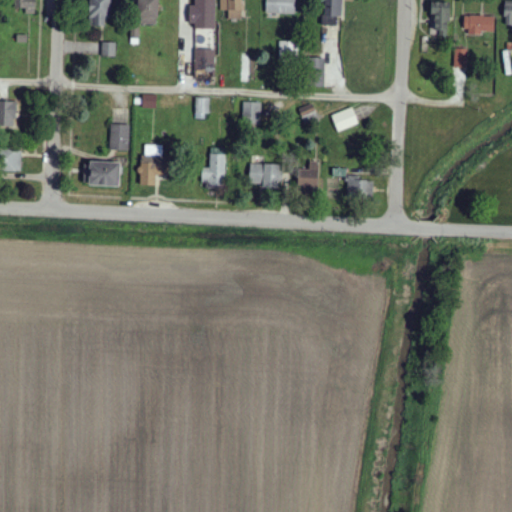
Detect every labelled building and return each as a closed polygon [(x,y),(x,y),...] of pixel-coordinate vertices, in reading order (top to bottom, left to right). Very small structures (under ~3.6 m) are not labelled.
[(16,0),(17,9),(26,9),(25,14),(36,14),(35,0),(16,0)] [(109,0),(90,0),(89,27),(109,27),(109,0)] [(158,25),(158,0),(138,0),(138,24),(158,25)] [(215,30),(215,0),(193,0),(193,29),(215,30)] [(242,0),(220,0),(220,11),(228,11),(228,20),(242,20),(242,0)] [(295,0),(266,0),(266,14),(295,14),(295,0)] [(342,0),(322,0),(322,26),(337,26),(337,17),(342,17),(342,0)] [(430,36),(449,37),(451,3),(432,2),(430,36)] [(465,36),(481,37),(482,32),(494,33),(495,17),(466,16),(465,36)] [(297,59),(298,43),(280,42),(279,59),(297,59)] [(116,43),(102,43),(102,57),(116,57),(116,43)] [(467,78),(465,49),(453,50),(455,78),(467,78)] [(215,50),(194,50),(194,78),(215,78),(215,50)] [(325,59),(309,59),(309,87),(324,87),(325,59)] [(209,99),(196,98),(195,119),(208,119),(209,99)] [(17,102),(0,101),(0,126),(16,127),(17,102)] [(260,124),(261,103),(243,103),(242,123),(260,124)] [(359,124),(352,108),(332,116),(338,132),(359,124)] [(130,126),(111,125),(110,151),(129,151),(130,126)] [(141,186),(156,187),(156,176),(172,176),(173,157),(162,157),(163,146),(142,146),(141,186)] [(0,171),(21,172),(22,150),(0,149),(0,171)] [(204,189),(225,189),(226,149),(210,149),(210,168),(204,168),(204,189)] [(298,170),(298,191),(318,191),(319,163),(310,162),(309,170),(298,170)] [(120,163),(90,163),(89,187),(120,187),(120,163)] [(250,184),(263,184),(263,188),(280,189),(280,165),(250,164),(250,184)] [(361,176),(347,176),(347,197),(373,198),(374,181),(361,181),(361,176)]
